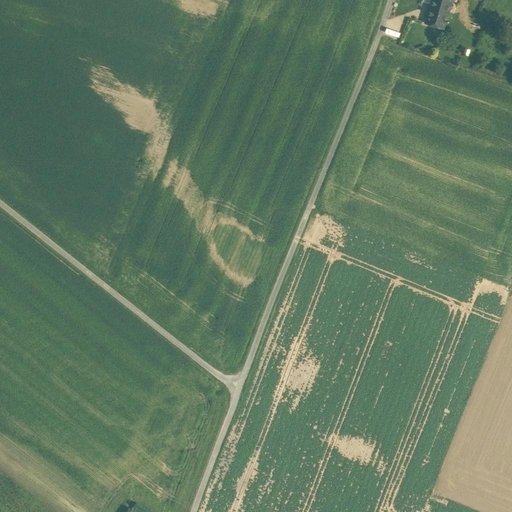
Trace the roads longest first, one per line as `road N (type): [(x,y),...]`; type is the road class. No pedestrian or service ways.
road 1 (unclassified): [(389,0),(236,386)]
road 2 (unclassified): [(236,386),(0,194)]
road 3 (unclassified): [(189,511),(236,386)]
